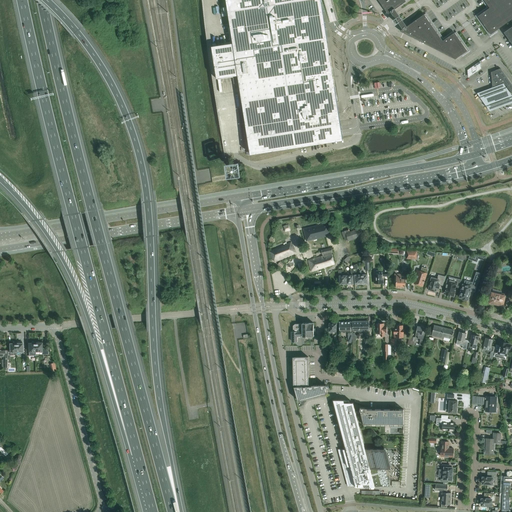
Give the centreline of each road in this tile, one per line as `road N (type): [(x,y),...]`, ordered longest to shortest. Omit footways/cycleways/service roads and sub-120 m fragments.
road 1 (motorway): [(175,511),(153,359),(142,167),(97,61),(44,0)]
road 2 (motorway): [(172,511),(40,0)]
road 3 (motorway): [(20,0),(137,455)]
road 4 (motorway): [(0,180),(47,236),(75,287),(137,455)]
road 5 (secondary): [(310,511),(285,423),(246,209)]
road 6 (secondary): [(235,211),(301,511)]
road 7 (unclassified): [(99,511),(54,325),(0,327)]
road 8 (secondary): [(239,198),(0,237)]
road 9 (secondary): [(0,249),(235,211)]
road 10 (secondary): [(246,209),(476,170)]
road 11 (secondary): [(468,156),(239,198)]
road 12 (residential): [(472,311),(393,293),(300,295),(289,305)]
road 13 (residential): [(473,466),(475,413),(463,419),(459,498),(464,506),(471,498)]
road 14 (unclassified): [(321,511),(281,355)]
road 15 (unclassified): [(480,153),(456,97),(381,47)]
road 16 (unclassified): [(375,59),(411,72),(445,102),(468,156)]
road 17 (tertiary): [(413,304),(289,305)]
